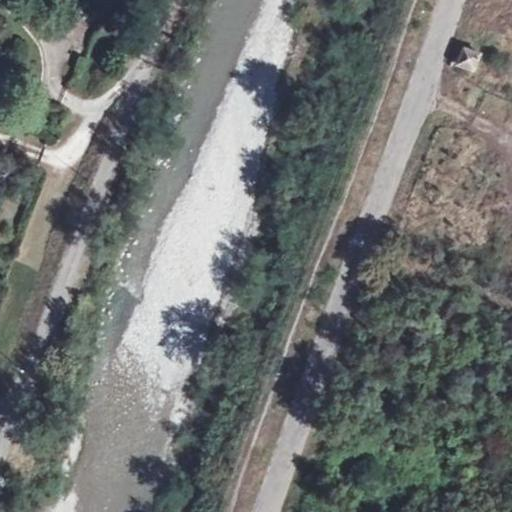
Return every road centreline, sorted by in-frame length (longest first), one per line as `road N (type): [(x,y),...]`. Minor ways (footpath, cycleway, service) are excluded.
road 1 (unclassified): [(263,511),(453,0)]
road 2 (residential): [(0,449),(171,0)]
